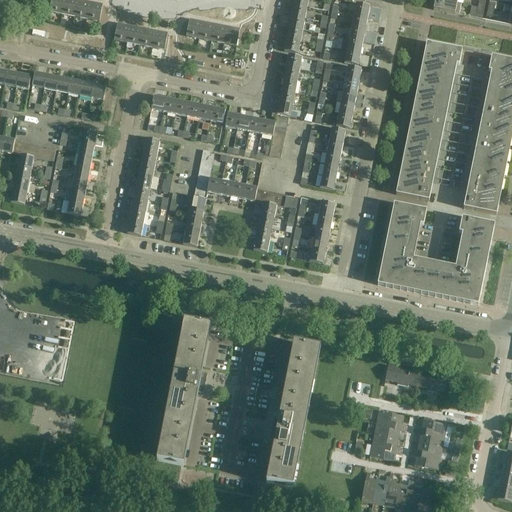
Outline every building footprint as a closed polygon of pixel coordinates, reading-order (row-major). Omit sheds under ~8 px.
[(51,0),(49,13),(62,15),(64,0),(51,0)] [(76,0),(64,0),(62,15),(74,18),(78,0),(76,0)] [(78,0),(74,18),(87,20),(90,3),(78,0)] [(459,16),(461,4),(457,4),(437,0),(435,0),(433,11),(459,16)] [(90,3),(87,20),(100,23),(103,5),(90,3)] [(291,17),(305,20),(307,8),(293,5),(291,17)] [(353,17),(367,20),(370,7),(356,5),(353,17)] [(289,29),(303,31),(305,20),(291,17),(289,29)] [(367,20),(353,17),(351,29),(365,31),(367,20)] [(199,40),(202,22),(189,20),(186,37),(199,40)] [(202,22),(199,40),(211,42),(215,25),(202,22)] [(117,24),(114,41),(127,44),(130,26),(117,24)] [(215,25),(211,42),(224,45),(227,27),(215,25)] [(130,26),(127,44),(139,46),(143,29),(130,26)] [(227,27),(224,45),(236,47),(240,30),(227,27)] [(143,29),(139,46),(152,49),(155,31),(143,29)] [(286,40),(300,43),(303,31),(289,29),(286,40)] [(365,31),(351,29),(349,40),(363,43),(365,31)] [(155,31),(152,49),(165,51),(168,34),(155,31)] [(284,53),(298,55),(300,43),(286,40),(284,53)] [(363,43),(349,40),(346,52),(361,55),(363,43)] [(459,66),(462,52),(462,51),(428,45),(426,44),(425,48),(429,49),(402,186),(398,186),(396,196),(429,202),(431,192),(428,192),(453,66),(453,65),(456,66),(459,66)] [(344,64),(358,67),(361,55),(346,52),(344,64)] [(302,59),(288,56),(286,69),(300,71),(302,59)] [(465,199),(463,209),(496,216),(498,206),(494,205),(511,118),(511,61),(491,57),(491,58),(488,72),(491,73),(494,74),(468,200),(465,199)] [(324,76),(330,77),(332,66),(327,65),(326,70),(325,70),(324,76)] [(361,71),(347,68),(345,80),(359,83),(361,71)] [(283,80),(297,83),(300,71),(286,69),(283,80)] [(16,89),(19,75),(7,72),(5,87),(16,89)] [(35,74),(32,88),(44,90),(47,76),(35,74)] [(28,91),(31,77),(19,75),(16,89),(28,91)] [(56,93),(59,78),(47,76),(44,90),(56,93)] [(68,95),(70,81),(59,78),(56,93),(68,95)] [(281,92),(295,95),(297,83),(283,80),(281,92)] [(343,92),(357,95),(359,83),(345,80),(343,92)] [(79,97),(82,83),(70,81),(68,95),(79,97)] [(91,100),(94,85),(82,83),(79,97),(91,100)] [(103,102),(106,88),(94,85),(91,100),(103,102)] [(279,104),(293,107),(295,95),(281,92),(279,104)] [(340,104),(354,106),(357,95),(343,92),(340,104)] [(154,97),(151,111),(163,114),(166,99),(154,97)] [(175,116),(178,102),(166,99),(163,114),(175,116)] [(187,118),(190,104),(178,102),(175,116),(187,118)] [(199,121),(201,106),(190,104),(187,118),(199,121)] [(289,118),(290,119),(293,107),(279,104),(276,116),(277,116),(289,118)] [(338,115),(352,118),(354,106),(340,104),(338,115)] [(210,123),(213,109),(201,106),(199,121),(210,123)] [(223,125),(225,111),(213,109),(210,123),(223,125)] [(316,117),(314,123),(320,125),(322,118),(323,112),(317,111),(316,117)] [(228,114),(225,128),(237,131),(240,117),(228,114)] [(336,128),(350,130),(352,118),(338,115),(336,128)] [(289,118),(277,116),(276,122),(287,125),(289,118)] [(240,117),(237,131),(248,133),(251,119),(240,117)] [(251,119),(248,133),(260,135),(263,121),(251,119)] [(263,121),(260,135),(272,138),(273,134),(274,128),(275,124),(263,121)] [(274,128),(286,130),(287,125),(276,122),(275,124),(274,128)] [(273,134),(285,136),(286,130),(274,128),(273,134)] [(345,132),(331,130),(329,142),(343,144),(345,132)] [(81,144),(95,147),(97,135),(83,132),(81,144)] [(272,140),(284,142),(285,136),(273,134),(272,138),(273,138),(272,140)] [(15,143),(15,141),(3,139),(0,151),(0,152),(12,155),(15,143)] [(160,143),(146,140),(143,152),(157,155),(160,143)] [(271,146),(283,148),(284,142),(272,140),(271,146)] [(343,144),(329,142),(326,153),(341,156),(343,144)] [(15,143),(12,155),(19,156),(21,144),(15,143)] [(24,157),(27,145),(21,144),(19,156),(20,156),(24,157)] [(95,147),(81,144),(78,156),(92,159),(95,147)] [(30,158),(32,147),(27,145),(24,157),(30,158)] [(36,159),(38,148),(32,147),(30,158),(34,159),(36,159)] [(42,160),(44,149),(38,148),(36,159),(42,160)] [(53,163),(56,151),(50,150),(47,162),(53,163)] [(202,158),(213,160),(215,154),(203,151),(202,158)] [(270,151),(269,157),(280,160),(282,153),(270,151)] [(157,155),(143,152),(141,164),(155,167),(157,155)] [(341,156),(326,153),(324,165),(338,168),(341,156)] [(18,168),(32,171),(34,159),(30,158),(24,157),(20,156),(18,168)] [(92,159),(78,156),(76,168),(90,170),(92,159)] [(201,164),(212,166),(213,160),(202,158),(201,164)] [(304,168),(303,171),(309,172),(310,169),(311,163),(305,162),(304,168)] [(155,167),(141,164),(139,176),(153,178),(155,167)] [(199,169),(211,172),(212,166),(201,164),(199,169)] [(338,168),(324,165),(322,177),(336,180),(338,168)] [(15,180),(29,183),(32,171),(18,168),(15,180)] [(90,170),(76,168),(74,179),(88,182),(90,170)] [(198,175),(210,177),(211,172),(199,169),(198,175)] [(197,181),(209,183),(210,179),(210,177),(198,175),(197,181)] [(139,176),(136,187),(150,190),(157,191),(159,180),(153,178),(139,176)] [(319,189),(334,192),(336,180),(322,177),(319,189)] [(88,182),(74,179),(71,191),(85,194),(88,182)] [(219,196),(222,182),(210,179),(209,183),(208,189),(207,194),(219,196)] [(13,192),(27,195),(29,183),(15,180),(13,192)] [(196,187),(208,189),(209,183),(197,181),(196,187)] [(222,182),(219,196),(231,198),(233,184),(222,182)] [(233,184),(231,198),(242,201),(245,186),(233,184)] [(257,191),(257,189),(245,186),(242,201),(255,203),(255,202),(257,191)] [(150,190),(136,187),(134,199),(148,202),(150,190)] [(85,194),(71,191),(69,203),(83,206),(85,194)] [(257,191),(255,202),(261,204),(263,192),(257,191)] [(11,204),(25,207),(27,195),(13,192),(11,204)] [(194,198),(206,201),(207,195),(195,192),(194,198)] [(263,192),(261,204),(262,204),(266,205),(269,193),(263,192)] [(269,193),(266,205),(272,206),(275,194),(269,193)] [(275,194),(272,206),(276,207),(278,207),(281,195),(275,194)] [(284,208),(286,198),(286,196),(281,195),(278,207),(284,208)] [(187,197),(185,209),(190,210),(204,213),(206,201),(192,198),(187,197)] [(298,201),(286,198),(284,208),(296,210),(298,201)] [(148,202),(134,199),(132,211),(146,214),(148,202)] [(67,215),(81,218),(83,206),(69,203),(67,215)] [(335,206),(321,203),(319,215),(333,218),(335,206)] [(260,216),(274,219),(276,207),(272,206),(266,205),(262,204),(260,216)] [(394,205),(378,283),(378,286),(478,306),(494,225),(462,219),(459,234),(462,234),(455,268),(413,260),(420,226),(423,227),(426,212),(394,205)] [(187,222),(201,225),(204,213),(190,210),(187,222)] [(146,214),(132,211),(129,223),(143,226),(146,214)] [(316,227),(330,230),(333,218),(319,215),(316,227)] [(258,228),(272,231),(274,219),(260,216),(258,228)] [(185,234),(199,237),(201,225),(187,222),(185,234)] [(127,235),(141,238),(143,226),(129,223),(127,235)] [(314,239),(328,241),(330,230),(316,227),(314,239)] [(255,240),(270,242),(272,231),(258,228),(255,240)] [(183,246),(197,249),(199,237),(185,234),(183,246)] [(312,250),(326,253),(328,241),(314,239),(312,250)] [(270,242),(255,240),(253,252),(267,254),(270,242)] [(309,263),(323,265),(326,253),(312,250),(309,263)] [(185,324),(158,463),(181,467),(196,392),(203,394),(207,374),(200,373),(208,328),(185,324)] [(296,345),(281,419),(274,418),(270,438),(278,439),(269,484),(292,489),(319,350),(296,345)] [(388,366),(385,382),(397,384),(397,386),(407,388),(407,386),(414,387),(417,372),(388,366)] [(444,393),(447,378),(417,372),(414,387),(426,390),(426,392),(436,394),(437,392),(444,393)] [(364,410),(362,419),(370,420),(372,412),(364,410)] [(376,424),(405,430),(406,427),(401,426),(402,417),(379,413),(376,424)] [(416,432),(445,438),(447,426),(431,423),(423,422),(421,430),(416,429),(416,432)] [(405,430),(376,424),(374,436),(398,440),(399,432),(405,433),(405,430)] [(416,432),(415,435),(420,436),(419,444),(442,449),(443,448),(448,449),(450,439),(445,438),(416,432)] [(398,440),(374,436),(372,447),(401,453),(401,449),(396,448),(398,440)] [(356,444),(354,453),(360,454),(362,445),(356,444)] [(442,449),(419,444),(417,452),(412,451),(411,455),(440,461),(442,449)] [(401,453),(372,447),(370,458),(393,463),(395,455),(400,456),(401,453)] [(440,461),(411,455),(411,458),(416,459),(414,467),(438,472),(440,461)] [(511,466),(504,465),(502,477),(511,478),(511,466)] [(366,474),(361,503),(373,505),(377,481),(369,480),(370,475),(366,474)] [(511,478),(502,477),(499,489),(511,491),(511,478)] [(384,507),(389,479),(386,478),(385,483),(377,481),(373,505),(384,507)] [(395,509),(400,486),(391,485),(392,479),(389,479),(384,507),(395,509)] [(406,511),(412,483),(408,482),(407,488),(400,486),(395,509),(406,511)] [(407,511),(417,511),(422,490),(414,489),(415,484),(412,483),(406,511),(407,511)] [(429,511),(434,488),(431,487),(430,492),(422,490),(417,511),(429,511)] [(497,501),(511,504),(511,498),(511,491),(499,489),(497,501)]
